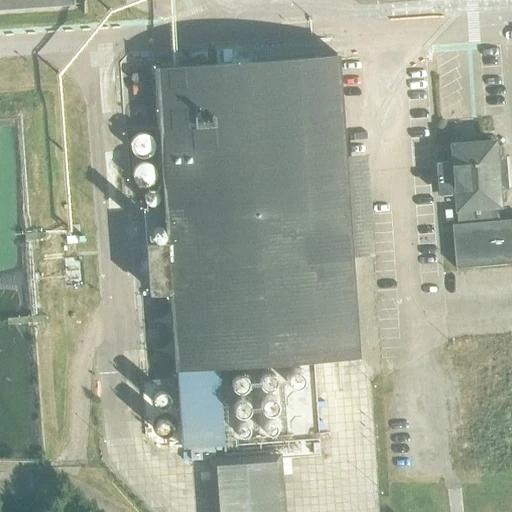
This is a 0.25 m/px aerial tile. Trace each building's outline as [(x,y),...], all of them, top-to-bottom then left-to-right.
[(73,0),(0,0),(0,9),(74,5),(73,0)] [(389,0),(389,13),(429,14),(429,0),(389,0)] [(168,241),(146,243),(150,294),(171,292),(172,304),(176,367),(177,384),(181,446),(224,444),(222,407),(219,364),(312,358),(358,355),(351,255),(344,154),(337,52),(336,38),(214,46),(215,62),(156,66),(168,241)] [(177,49),(177,62),(187,62),(187,49),(177,49)] [(428,108),(430,92),(416,91),(415,107),(428,108)] [(453,224),(457,267),(511,262),(511,218),(501,219),(499,204),(504,200),(503,189),(497,185),(495,185),(493,164),(500,158),(500,149),(498,146),(493,143),(453,146),(454,165),(447,166),(441,170),(442,188),(448,191),(457,189),(459,208),(454,207),(456,223),(453,224)] [(172,304),(132,307),(137,386),(177,384),(176,367),(172,304)] [(217,511),(289,511),(285,454),(214,459),(217,511)]
